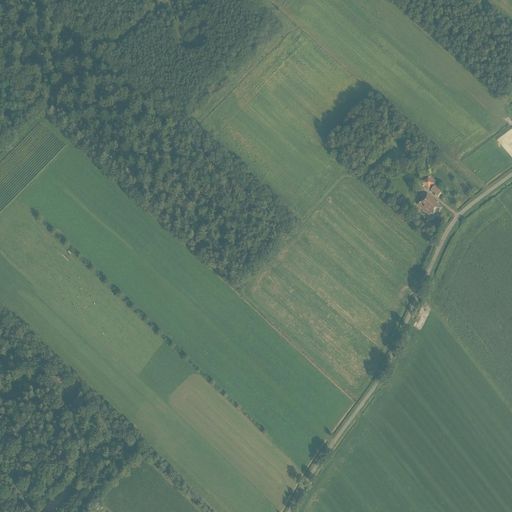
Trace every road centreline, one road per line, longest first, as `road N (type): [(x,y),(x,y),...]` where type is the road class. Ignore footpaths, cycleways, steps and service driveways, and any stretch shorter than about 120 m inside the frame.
road 1 (unclassified): [(511,174),(451,224),(384,370),(289,511)]
road 2 (track): [(0,145),(93,50),(125,40),(168,0)]
road 3 (track): [(0,401),(48,376),(106,425),(105,466),(77,511)]
